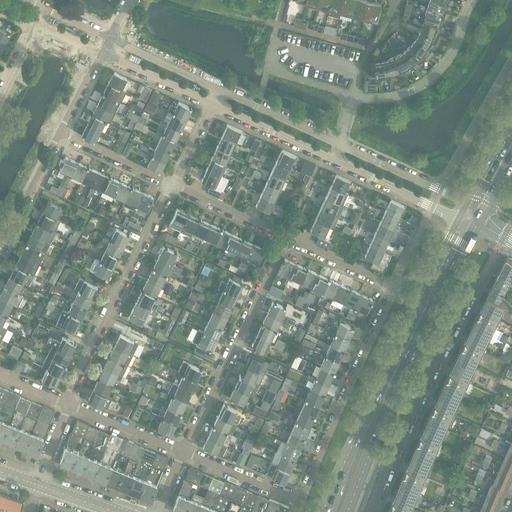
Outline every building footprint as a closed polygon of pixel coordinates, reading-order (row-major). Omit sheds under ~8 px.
[(330,10),(332,0),(319,0),(318,7),(330,10)] [(340,18),(341,13),(344,0),(332,0),(330,10),(328,15),(340,18)] [(353,16),(357,0),(344,0),(341,13),(353,16)] [(357,0),(353,16),(364,19),(369,1),(365,0),(357,0)] [(450,2),(445,0),(430,0),(428,6),(446,12),(450,2)] [(369,1),(364,19),(380,23),(383,9),(380,8),(381,4),(369,1)] [(446,12),(428,6),(426,15),(421,13),(420,18),(444,23),(446,12)] [(444,23),(420,18),(419,22),(423,23),(422,29),(440,36),(444,23)] [(0,28),(0,42),(4,45),(10,34),(0,28)] [(433,48),(440,36),(422,29),(419,34),(415,32),(413,35),(433,48)] [(425,58),(433,48),(413,35),(411,37),(415,40),(411,45),(425,58)] [(415,67),(425,58),(411,45),(407,49),(404,45),(401,48),(415,67)] [(403,74),(415,67),(401,48),(398,49),(400,53),(395,56),(403,74)] [(391,78),(403,74),(395,56),(390,58),(388,54),(385,55),(391,78)] [(377,80),(391,78),(385,55),(382,55),(382,60),(370,62),(372,70),(376,69),(377,80)] [(114,72),(108,83),(121,90),(127,79),(114,72)] [(103,93),(121,102),(121,103),(127,92),(121,90),(108,83),(103,93)] [(147,100),(152,88),(146,85),(140,97),(147,100)] [(146,108),(154,112),(163,93),(155,89),(146,108)] [(103,93),(98,104),(116,113),(121,102),(103,93)] [(168,110),(173,113),(186,119),(192,109),(179,102),(176,108),(170,105),(168,110)] [(92,114),(106,121),(110,123),(116,113),(98,104),(92,114)] [(181,130),(186,119),(173,113),(173,114),(168,111),(164,120),(168,123),(181,130)] [(142,129),(147,119),(132,112),(129,118),(137,122),(136,125),(142,129)] [(92,114),(87,124),(100,131),(106,121),(92,114)] [(176,140),(181,130),(168,123),(163,134),(176,140)] [(100,131),(87,124),(82,135),(95,142),(100,131)] [(227,125),(222,136),(236,142),(241,131),(227,125)] [(113,149),(122,153),(131,132),(123,128),(113,149)] [(171,151),(176,140),(163,134),(158,144),(171,151)] [(222,136),(217,147),(231,153),(236,142),(222,136)] [(128,143),(124,150),(130,153),(133,146),(128,143)] [(166,161),(171,151),(158,144),(155,151),(141,144),(139,148),(166,161)] [(217,147),(212,158),(226,164),(231,153),(217,147)] [(160,172),(166,161),(139,148),(137,153),(150,160),(147,166),(160,172)] [(282,150),(276,161),(290,167),(295,156),(282,150)] [(76,170),(79,163),(65,157),(64,161),(60,159),(58,164),(62,165),(59,170),(65,173),(59,185),(65,188),(71,176),(74,169),(76,170)] [(226,164),(212,158),(207,169),(221,176),(226,164)] [(312,175),(316,164),(305,160),(301,171),(312,175)] [(276,161),(271,172),(285,178),(290,167),(276,161)] [(88,168),(79,163),(76,170),(74,169),(71,176),(81,181),(88,168)] [(88,168),(81,181),(92,186),(96,179),(98,180),(100,174),(88,168)] [(221,176),(207,169),(201,181),(211,185),(211,187),(210,187),(207,193),(219,198),(222,192),(213,188),(214,187),(215,187),(221,176)] [(266,183),(280,190),(285,178),(271,172),(266,183)] [(109,178),(100,174),(98,180),(96,179),(92,186),(88,195),(92,197),(96,188),(103,191),(109,178)] [(234,188),(239,190),(242,177),(237,175),(234,188)] [(336,175),(331,186),(344,192),(350,181),(336,175)] [(109,178),(103,191),(114,196),(117,189),(115,188),(118,182),(109,178)] [(131,188),(118,182),(115,188),(117,189),(114,196),(125,201),(131,188)] [(266,183),(261,194),(275,201),(280,190),(266,183)] [(331,186),(326,197),(339,204),(344,192),(331,186)] [(134,211),(136,206),(139,199),(137,198),(140,192),(131,188),(125,201),(123,206),(134,211)] [(139,199),(136,206),(147,211),(153,198),(140,192),(137,198),(139,199)] [(269,212),(275,201),(261,194),(256,206),(266,210),(265,212),(264,212),(261,217),(273,223),(276,217),(268,213),(268,212),(269,212)] [(320,208),(334,215),(339,204),(326,197),(320,208)] [(390,200),(385,211),(399,217),(404,206),(390,200)] [(48,201),(43,212),(56,219),(61,208),(48,201)] [(76,214),(85,218),(88,212),(79,208),(76,214)] [(320,208),(315,219),(329,226),(334,215),(320,208)] [(180,231),(182,228),(185,220),(187,221),(190,215),(176,209),(169,226),(180,231)] [(354,210),(349,222),(355,225),(360,212),(354,210)] [(385,211),(380,222),(394,229),(399,217),(385,211)] [(43,212),(37,223),(50,229),(56,232),(61,222),(56,219),(43,212)] [(191,237),(193,233),(199,219),(190,215),(187,221),(185,220),(182,228),(180,231),(180,232),(191,237)] [(371,228),(375,220),(366,216),(362,224),(371,228)] [(193,233),(204,238),(207,231),(209,231),(212,225),(199,219),(193,233)] [(324,237),(329,226),(315,219),(310,231),(320,236),(319,237),(318,237),(315,243),(328,248),(330,242),(322,238),(323,237),(324,237)] [(380,222),(375,233),(388,240),(394,229),(380,222)] [(37,223),(32,233),(45,240),(50,229),(37,223)] [(207,231),(204,238),(214,243),(221,229),(212,225),(209,231),(207,231)] [(116,229),(110,240),(124,246),(129,235),(116,229)] [(214,243),(225,248),(229,241),(226,240),(229,233),(221,229),(214,243)] [(70,232),(68,237),(70,238),(66,248),(72,251),(79,235),(70,232)] [(32,233),(26,244),(45,254),(50,243),(45,240),(32,233)] [(168,233),(166,239),(176,243),(179,237),(168,233)] [(225,248),(236,253),(242,239),(229,233),(226,240),(229,241),(225,248)] [(375,233),(370,244),(383,251),(388,240),(375,233)] [(245,263),(247,258),(250,251),(248,250),(251,243),(242,239),(236,253),(242,255),(239,261),(245,263)] [(118,257),(124,246),(110,240),(105,251),(118,257)] [(250,251),(247,258),(258,263),(264,250),(251,243),(248,250),(250,251)] [(26,244),(21,255),(39,264),(45,254),(26,244)] [(378,262),(383,251),(370,244),(364,256),(374,261),(373,262),(372,262),(369,268),(382,274),(384,267),(376,264),(377,262),(378,262)] [(158,258),(172,264),(177,253),(164,246),(158,258)] [(204,256),(206,248),(199,246),(197,254),(204,256)] [(68,258),(70,253),(65,250),(62,255),(68,258)] [(105,251),(100,261),(113,268),(118,257),(105,251)] [(21,255),(16,266),(34,275),(39,264),(21,255)] [(60,261),(65,264),(68,258),(62,255),(60,261)] [(172,264),(158,258),(153,268),(166,275),(171,277),(174,273),(180,275),(183,269),(172,264)] [(491,292),(489,295),(500,301),(501,298),(510,281),(511,276),(511,259),(508,258),(491,292)] [(108,279),(113,268),(100,261),(95,259),(90,269),(91,271),(108,279)] [(279,272),(290,277),(293,270),(295,271),(298,265),(285,259),(279,272)] [(62,269),(65,264),(60,261),(57,266),(62,269)] [(293,270),(290,277),(301,283),(307,269),(298,265),(295,271),(293,270)] [(16,266),(10,276),(23,283),(28,286),(34,275),(16,266)] [(54,271),(60,274),(62,269),(57,266),(54,271)] [(166,275),(153,268),(148,279),(161,286),(166,275)] [(320,275),(307,269),(301,283),(311,288),(315,280),(317,281),(320,275)] [(57,279),(60,274),(54,271),(51,276),(57,279)] [(320,297),(322,293),(328,279),(320,275),(317,281),(315,280),(311,288),(309,292),(320,297)] [(10,276),(5,287),(18,294),(23,283),(10,276)] [(51,276),(49,282),(54,284),(57,279),(51,276)] [(74,289),(79,291),(92,298),(97,287),(79,278),(74,289)] [(219,287),(224,289),(237,296),(243,285),(229,278),(227,284),(221,281),(219,287)] [(161,286),(148,279),(142,290),(155,296),(161,286)] [(328,279),(322,293),(333,298),(336,291),(335,290),(337,284),(328,279)] [(55,286),(50,283),(46,291),(51,293),(55,286)] [(350,289),(337,284),(335,290),(336,291),(333,298),(344,303),(350,289)] [(0,296),(0,298),(12,305),(17,307),(23,297),(18,294),(5,287),(0,296)] [(232,307),(237,296),(224,289),(219,300),(232,307)] [(359,294),(350,289),(344,303),(355,308),(358,301),(356,300),(359,294)] [(155,296),(142,290),(137,301),(156,310),(158,305),(153,302),(155,296)] [(185,305),(192,308),(200,294),(193,290),(185,305)] [(86,309),(92,298),(79,291),(73,302),(86,309)] [(372,300),(359,294),(356,300),(358,301),(355,308),(353,312),(357,314),(359,310),(366,313),(372,300)] [(506,303),(500,301),(489,295),(481,311),(497,319),(500,312),(501,313),(506,303)] [(0,298),(0,312),(7,315),(12,305),(0,298)] [(227,317),(232,307),(219,300),(216,307),(212,306),(210,309),(214,311),(227,317)] [(156,310),(137,301),(132,312),(129,317),(142,324),(147,313),(153,316),(156,310)] [(73,302),(68,313),(81,319),(86,309),(73,302)] [(267,313),(281,320),(286,309),(273,302),(267,313)] [(39,305),(34,315),(38,317),(44,307),(39,305)] [(176,305),(172,315),(177,318),(182,308),(176,305)] [(184,308),(179,320),(185,322),(190,311),(184,308)] [(81,319),(68,313),(62,310),(55,325),(70,333),(73,329),(76,330),(81,319)] [(209,322),(222,328),(227,317),(214,311),(209,322)] [(493,326),(497,319),(481,311),(473,326),(490,334),(494,326),(493,326)] [(281,320),(267,313),(262,324),(275,330),(281,320)] [(37,327),(49,332),(51,327),(40,322),(37,327)] [(209,322),(203,333),(217,339),(222,328),(209,322)] [(335,334),(348,340),(353,329),(340,323),(335,334)] [(257,335),(270,341),(275,330),(262,324),(257,335)] [(326,324),(323,332),(329,334),(332,327),(326,324)] [(473,326),(466,342),(481,350),(485,343),(486,343),(490,334),(473,326)] [(211,350),(217,339),(203,333),(198,330),(193,341),(211,350)] [(165,341),(167,336),(158,331),(155,336),(165,341)] [(344,351),(348,340),(335,334),(330,345),(344,351)] [(120,335),(115,346),(133,355),(139,344),(120,335)] [(270,341),(257,335),(252,346),(265,352),(270,341)] [(47,343),(52,346),(58,348),(71,354),(76,343),(63,337),(60,343),(49,338),(47,343)] [(154,340),(151,345),(161,350),(164,344),(154,340)] [(466,342),(458,358),(475,366),(479,357),(478,357),(481,350),(466,342)] [(339,362),(344,351),(330,345),(325,356),(339,362)] [(65,365),(71,354),(58,348),(52,346),(47,356),(52,359),(65,365)] [(115,346),(110,357),(128,366),(133,355),(115,346)] [(206,351),(196,346),(194,352),(204,357),(206,351)] [(246,365),(259,372),(264,361),(251,354),(246,365)] [(193,355),(190,361),(200,365),(203,360),(193,355)] [(334,373),(339,362),(325,356),(320,367),(334,373)] [(104,367),(117,374),(123,376),(128,366),(110,357),(104,367)] [(458,358),(450,374),(466,382),(470,374),(471,375),(475,366),(458,358)] [(60,376),(65,365),(52,359),(47,370),(60,376)] [(19,361),(14,370),(20,373),(24,363),(19,361)] [(178,372),(184,375),(197,381),(202,370),(183,361),(178,372)] [(240,376),(254,383),(259,385),(264,374),(259,372),(246,365),(240,376)] [(104,367),(99,378),(112,384),(117,374),(104,367)] [(329,384),(334,373),(320,367),(316,378),(329,384)] [(60,376),(47,370),(42,381),(55,387),(60,376)] [(450,374),(443,390),(460,398),(464,389),(463,388),(466,382),(450,374)] [(192,391),(197,381),(184,375),(178,385),(192,391)] [(235,387),(248,393),(254,383),(240,376),(235,387)] [(112,384),(99,378),(94,389),(107,395),(112,384)] [(311,389),(324,394),(329,384),(316,378),(311,389)] [(192,391),(178,385),(173,383),(168,393),(173,396),(186,402),(192,391)] [(248,393),(235,387),(230,398),(243,404),(248,393)] [(281,387),(275,399),(284,403),(289,391),(281,387)] [(9,391),(4,389),(0,397),(0,402),(4,404),(9,391)] [(112,398),(107,395),(94,389),(88,400),(106,409),(112,398)] [(319,406),(324,394),(311,389),(306,400),(319,406)] [(456,406),(460,398),(443,390),(436,406),(452,413),(455,406),(456,406)] [(15,394),(9,391),(4,404),(10,406),(15,394)] [(21,396),(15,394),(10,406),(15,409),(20,397),(21,396)] [(181,413),(186,402),(173,396),(168,407),(181,413)] [(21,411),(26,399),(20,397),(15,409),(21,411)] [(32,402),(26,399),(21,411),(27,413),(32,402)] [(314,417),(319,406),(306,400),(301,411),(314,417)] [(27,413),(32,416),(37,404),(32,402),(27,413)] [(0,413),(0,436),(3,438),(15,409),(10,406),(4,404),(0,413)] [(32,416),(38,418),(43,406),(37,404),(32,416)] [(224,404),(219,415),(232,421),(237,424),(240,419),(234,416),(237,410),(224,404)] [(124,414),(129,416),(132,407),(127,405),(124,414)] [(44,420),(49,408),(43,406),(38,418),(44,420)] [(256,406),(253,412),(264,417),(267,411),(256,406)] [(436,406),(428,421),(445,429),(449,420),(448,420),(452,413),(436,406)] [(137,407),(132,418),(137,420),(142,409),(137,407)] [(163,418),(176,424),(181,413),(168,407),(163,418)] [(49,408),(44,420),(50,423),(49,423),(55,410),(49,408)] [(3,438),(15,442),(27,413),(21,411),(15,409),(3,438)] [(275,420),(278,413),(271,410),(268,417),(275,420)] [(296,422),(309,427),(314,417),(301,411),(296,422)] [(50,423),(44,420),(38,418),(32,416),(27,413),(15,442),(37,452),(43,438),(44,439),(50,423)] [(237,424),(232,421),(219,415),(214,426),(232,435),(237,424)] [(171,435),(176,424),(163,418),(157,429),(171,435)] [(83,437),(88,425),(89,424),(77,419),(72,432),(71,431),(71,432),(65,447),(65,448),(60,461),(71,466),(83,437)] [(441,438),(445,429),(428,421),(421,437),(437,445),(441,437),(441,438)] [(499,429),(505,432),(508,424),(503,421),(499,429)] [(304,439),(309,427),(296,422),(291,433),(304,439)] [(89,440),(94,428),(88,425),(83,437),(89,440)] [(214,426),(208,437),(227,445),(232,435),(214,426)] [(100,430),(94,428),(89,440),(95,442),(100,430)] [(105,432),(100,430),(95,442),(101,444),(105,432)] [(106,447),(111,435),(105,432),(101,444),(106,447)] [(300,450),(304,439),(291,433),(286,444),(300,450)] [(111,434),(111,435),(106,447),(117,451),(123,438),(111,434)] [(248,434),(243,445),(256,451),(259,445),(254,443),(257,438),(248,434)] [(83,437),(71,466),(82,471),(95,442),(89,440),(83,437)] [(227,445),(208,437),(203,448),(222,457),(227,445)] [(434,452),(437,445),(421,437),(415,453),(431,461),(435,452),(434,452)] [(128,441),(123,438),(117,451),(123,454),(128,441)] [(497,450),(502,441),(496,438),(491,446),(497,450)] [(117,451),(111,466),(105,480),(128,490),(134,475),(133,475),(140,461),(134,458),(129,456),(134,444),(134,443),(128,441),(123,454),(117,451)] [(95,442),(82,471),(94,475),(106,447),(101,444),(95,442)] [(503,448),(511,452),(511,442),(510,446),(505,444),(503,448)] [(129,456),(134,458),(139,447),(134,444),(129,456)] [(295,461),(300,450),(286,444),(281,455),(295,461)] [(106,447),(94,475),(105,480),(111,466),(117,451),(106,447)] [(140,461),(145,449),(139,447),(134,458),(140,461)] [(504,459),(511,462),(511,452),(503,448),(501,452),(506,454),(504,459)] [(139,494),(151,465),(156,454),(145,449),(140,461),(133,475),(134,475),(128,490),(139,494)] [(244,465),(249,455),(241,451),(236,462),(244,465)] [(151,465),(162,470),(163,470),(168,457),(157,453),(156,454),(151,465)] [(415,453),(408,470),(424,477),(427,469),(428,470),(431,461),(415,453)] [(251,455),(246,466),(252,469),(256,457),(251,455)] [(290,471),(295,461),(281,455),(277,465),(290,471)] [(495,465),(511,472),(511,462),(504,459),(502,463),(497,460),(495,465)] [(151,465),(139,494),(151,499),(156,485),(162,470),(151,465)] [(285,483),(290,471),(277,465),(272,477),(285,483)] [(497,475),(510,481),(511,476),(511,472),(495,465),(494,468),(499,471),(497,475)] [(202,471),(196,469),(190,466),(185,479),(184,479),(178,494),(179,495),(173,508),(182,511),(185,511),(191,499),(197,484),(202,472),(202,471)] [(408,470),(401,486),(418,493),(421,484),(424,477),(408,470)] [(207,475),(202,472),(197,484),(202,487),(207,475)] [(475,482),(481,484),(485,474),(479,472),(475,482)] [(213,477),(207,475),(202,487),(208,489),(213,477)] [(487,481),(505,489),(506,490),(510,481),(497,475),(495,480),(489,477),(487,481)] [(208,489),(219,494),(224,482),(213,477),(208,489)] [(225,481),(224,482),(219,494),(225,496),(230,483),(225,481)] [(488,492),(502,498),(505,489),(487,481),(485,485),(490,487),(488,492)] [(230,483),(225,496),(231,498),(236,486),(230,483)] [(197,484),(191,499),(185,511),(198,511),(202,504),(208,489),(202,487),(197,484)] [(247,490),(236,486),(231,498),(224,511),(238,511),(242,503),(247,491),(247,490)] [(401,486),(394,502),(410,508),(413,501),(414,502),(418,493),(401,486)] [(208,489),(202,504),(198,511),(211,511),(213,508),(219,494),(208,489)] [(242,503),(248,506),(253,494),(247,491),(242,503)] [(480,498),(499,506),(502,498),(488,492),(487,496),(482,494),(480,498)] [(5,511),(11,498),(0,494),(0,511),(2,511),(5,511)] [(219,494),(213,508),(211,511),(224,511),(231,498),(225,496),(219,494)] [(258,496),(253,494),(248,506),(253,508),(258,496)] [(264,498),(258,496),(253,508),(259,510),(264,498)] [(17,511),(21,502),(11,498),(5,511),(17,511)] [(263,511),(264,511),(269,501),(264,498),(259,510),(263,511)] [(482,508),(490,511),(496,511),(499,506),(480,498),(479,502),(483,504),(482,508)] [(269,501),(264,511),(286,511),(280,509),(282,504),(270,499),(269,501)] [(394,502),(390,511),(409,511),(410,508),(394,502)] [(251,511),(253,508),(248,506),(242,503),(238,511),(251,511)]
